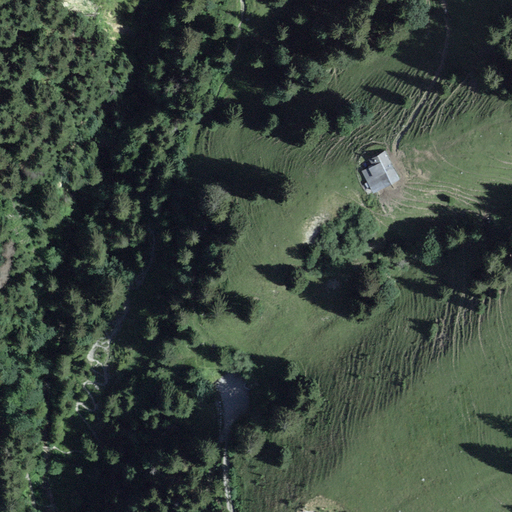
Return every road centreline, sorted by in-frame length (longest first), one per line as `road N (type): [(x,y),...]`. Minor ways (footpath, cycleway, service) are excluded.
road 1 (track): [(202,511),(237,391)]
road 2 (residential): [(231,511),(226,470),(237,391)]
